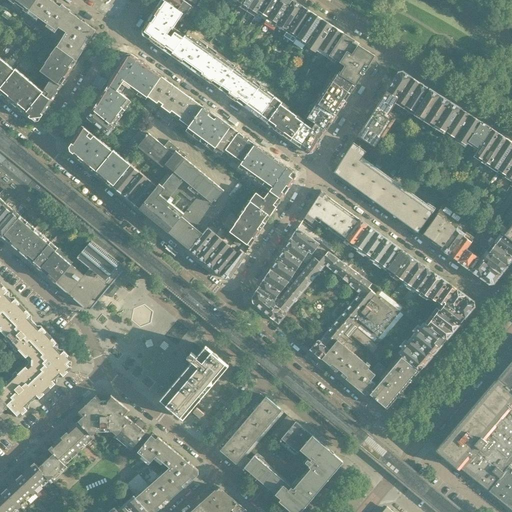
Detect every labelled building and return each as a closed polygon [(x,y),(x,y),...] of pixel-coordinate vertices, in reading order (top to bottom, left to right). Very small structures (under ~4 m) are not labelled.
[(36,0),(10,0),(10,1),(14,3),(15,2),(24,9),(23,10),(27,13),(29,11),(36,0)] [(70,12),(71,10),(61,4),(60,6),(51,0),(36,0),(29,11),(38,17),(32,24),(36,27),(39,26),(43,21),(56,30),(59,27),(66,32),(76,16),(70,12)] [(165,0),(162,0),(158,6),(179,21),(184,13),(165,0)] [(186,15),(192,6),(183,0),(165,0),(184,13),(186,15)] [(243,0),(241,3),(239,7),(246,12),(253,0),(243,0)] [(265,0),(253,0),(246,12),(254,17),(258,11),(265,0)] [(278,0),(265,0),(258,11),(263,15),(262,17),(266,19),(278,0)] [(291,0),(278,0),(266,19),(275,25),(291,0)] [(302,6),(292,0),(291,0),(275,25),(285,32),(286,30),(302,6)] [(211,8),(200,1),(197,6),(208,13),(211,8)] [(179,21),(158,6),(153,14),(174,28),(179,21)] [(311,12),(302,6),(286,30),(292,34),(290,36),(294,39),(296,36),(311,12)] [(321,18),(311,12),(296,36),(305,43),(321,18)] [(177,30),(174,28),(153,14),(149,21),(172,37),(177,30)] [(90,40),(96,30),(76,16),(66,32),(57,46),(78,59),(84,49),(80,46),(82,42),(84,43),(87,38),(90,40)] [(331,25),(321,18),(305,43),(315,49),(317,47),(331,25)] [(172,37),(149,21),(143,30),(143,34),(163,48),(172,37)] [(329,55),(343,33),(331,25),(317,47),(323,51),(322,53),(326,56),(327,54),(329,55)] [(172,55),(185,36),(177,30),(172,37),(163,48),(172,55)] [(368,66),(375,55),(354,42),(355,40),(343,33),(329,55),(345,65),(339,74),(356,85),(362,75),(359,73),(365,64),(368,66)] [(191,68),(206,48),(187,34),(185,36),(172,55),(191,68)] [(60,88),(76,62),(77,60),(57,46),(40,71),(50,78),(50,80),(60,88)] [(211,83),(225,63),(206,48),(191,68),(211,83)] [(22,50),(17,56),(23,60),(28,54),(22,50)] [(127,55),(117,70),(127,77),(139,60),(131,54),(127,55)] [(0,84),(13,69),(0,57),(0,84)] [(136,95),(153,70),(139,60),(127,77),(126,78),(122,84),(125,87),(127,83),(135,89),(132,92),(136,95)] [(219,88),(233,68),(225,63),(211,83),(219,88)] [(275,71),(265,64),(262,68),(272,74),(275,71)] [(42,90),(25,75),(15,67),(13,69),(0,84),(0,92),(24,113),(40,94),(42,90)] [(235,100),(249,80),(246,78),(233,68),(219,88),(235,100)] [(276,69),(275,71),(272,74),(272,76),(282,82),(286,76),(276,69)] [(117,70),(108,85),(114,90),(117,87),(122,91),(125,87),(122,84),(126,78),(127,77),(117,70)] [(162,77),(153,70),(136,95),(139,98),(143,93),(148,96),(162,77)] [(356,85),(339,74),(338,75),(332,71),(328,78),(351,92),(356,85)] [(398,98),(411,77),(402,71),(399,72),(395,78),(386,90),(397,97),(398,98)] [(162,118),(182,91),(162,77),(148,96),(157,103),(159,101),(162,104),(161,106),(156,113),(162,118)] [(420,83),(411,77),(398,98),(397,100),(405,105),(420,83)] [(351,92),(328,78),(322,86),(345,101),(351,92)] [(50,102),(58,89),(60,88),(50,80),(43,91),(42,90),(40,94),(50,102)] [(250,111),(265,91),(258,86),(254,83),(249,80),(235,100),(250,111)] [(430,89),(420,83),(405,105),(411,109),(409,112),(414,115),(415,112),(430,89)] [(103,93),(123,109),(125,110),(128,107),(125,105),(129,100),(121,93),(122,91),(117,87),(114,90),(108,85),(103,93)] [(345,101),(322,86),(317,93),(340,109),(345,101)] [(440,96),(430,89),(415,112),(421,116),(419,119),(423,122),(425,119),(440,96)] [(188,126),(203,106),(182,91),(162,118),(169,123),(176,114),(180,117),(179,119),(188,126)] [(265,91),(250,111),(258,117),(272,97),(265,91)] [(395,103),(398,98),(386,91),(377,105),(358,135),(374,146),(391,120),(389,119),(391,116),(388,114),(391,109),(395,104),(395,103)] [(123,109),(103,93),(98,101),(118,117),(119,118),(122,115),(120,113),(123,109)] [(340,109),(317,93),(313,100),(336,115),(340,109)] [(40,94),(24,113),(35,121),(39,120),(50,102),(40,94)] [(451,102),(440,96),(425,119),(430,122),(428,125),(434,128),(436,125),(451,102)] [(268,124),(281,106),(278,104),(280,102),(272,97),(258,117),(268,124)] [(336,115),(313,100),(308,108),(311,110),(331,123),(336,115)] [(98,101),(92,110),(112,125),(115,127),(117,123),(115,121),(118,117),(98,101)] [(443,135),(444,134),(460,109),(451,102),(436,125),(441,129),(439,132),(443,135)] [(230,126),(203,106),(188,126),(184,131),(212,151),(230,126)] [(290,140),(302,122),(297,119),(300,115),(297,112),(295,115),(281,106),(268,124),(290,140)] [(454,140),(471,115),(460,109),(444,134),(454,140)] [(92,110),(87,118),(109,135),(112,131),(109,129),(112,125),(92,110)] [(331,123),(311,110),(306,117),(312,121),(314,123),(326,130),(331,123)] [(468,143),(482,122),(471,115),(454,140),(465,147),(468,143)] [(326,130),(314,123),(312,121),(309,126),(296,144),(308,153),(312,152),(326,130)] [(296,144),(309,126),(302,122),(290,140),(296,144)] [(477,149),(491,128),(482,122),(468,143),(477,149)] [(103,142),(82,126),(69,147),(70,150),(86,163),(103,142)] [(223,152),(238,131),(230,126),(212,151),(215,153),(219,149),(223,152)] [(214,200),(215,200),(216,200),(224,190),(185,159),(187,156),(169,141),(164,146),(142,127),(131,140),(134,142),(143,150),(151,157),(168,171),(167,173),(157,185),(139,207),(139,208),(189,249),(190,249),(205,230),(199,225),(213,208),(209,205),(211,202),(212,202),(214,200)] [(482,159),(499,133),(491,128),(477,149),(474,153),(482,159)] [(231,158),(246,137),(238,131),(223,152),(231,158)] [(507,139),(499,133),(482,159),(490,164),(507,139)] [(18,147),(6,137),(6,136),(0,142),(0,146),(11,155),(18,147)] [(255,144),(246,137),(231,158),(240,164),(255,144)] [(511,147),(511,141),(507,139),(490,164),(498,169),(511,147)] [(96,171),(113,150),(103,142),(86,163),(96,171)] [(143,150),(134,142),(132,145),(128,150),(136,157),(139,155),(143,150)] [(197,142),(194,146),(203,151),(205,148),(197,142)] [(432,212),(390,182),(360,160),(366,152),(364,150),(361,148),(357,145),(354,143),(353,142),(334,172),(341,177),(343,174),(346,176),(344,179),(418,232),(432,212)] [(286,166),(255,144),(240,164),(237,167),(240,170),(243,166),(247,169),(245,173),(248,175),(251,171),(260,178),(257,182),(265,187),(268,183),(271,186),(279,177),(286,166)] [(11,155),(0,146),(0,167),(0,168),(9,157),(11,155)] [(31,157),(19,147),(18,147),(11,155),(24,166),(31,157)] [(511,147),(498,169),(505,174),(511,163),(511,147)] [(104,179),(122,157),(114,149),(113,150),(96,171),(104,179)] [(151,157),(143,150),(139,155),(147,162),(150,159),(151,157)] [(36,176),(24,166),(11,155),(9,157),(0,168),(25,189),(36,176)] [(43,167),(42,166),(31,157),(24,166),(36,176),(43,167)] [(113,186),(131,164),(122,157),(104,179),(113,186)] [(511,163),(505,174),(503,176),(506,178),(508,175),(511,178),(511,163)] [(131,164),(113,186),(122,193),(140,171),(131,164)] [(296,176),(295,173),(286,166),(279,177),(291,184),(296,176)] [(27,210),(37,198),(25,189),(0,168),(0,167),(0,186),(4,190),(12,197),(19,203),(27,210)] [(55,177),(54,176),(43,167),(36,176),(48,186),(55,177)] [(397,173),(406,179),(409,174),(401,168),(397,173)] [(140,171),(122,193),(130,200),(149,178),(140,171)] [(72,206),(60,196),(48,186),(36,176),(25,189),(37,198),(75,228),(83,235),(91,241),(121,263),(130,253),(120,245),(109,236),(97,226),(84,215),(72,206)] [(68,187),(56,177),(55,177),(48,186),(60,196),(68,187)] [(291,184),(279,177),(271,186),(269,190),(281,199),(291,184)] [(149,178),(130,200),(139,207),(157,185),(149,178)] [(511,181),(511,183),(501,198),(502,198),(489,218),(496,223),(511,199),(511,181)] [(439,189),(449,194),(452,189),(441,184),(439,189)] [(80,197),(68,188),(68,187),(60,196),(72,206),(80,197)] [(464,200),(469,193),(464,189),(459,196),(464,200)] [(0,194),(0,210),(12,197),(4,190),(0,194)] [(276,206),(281,199),(269,190),(266,194),(263,192),(260,196),(276,206)] [(330,198),(321,191),(304,217),(312,223),(316,216),(345,237),(359,218),(358,218),(356,220),(328,200),(330,198)] [(265,223),(276,207),(276,206),(260,196),(256,192),(250,200),(250,201),(244,208),(245,209),(265,223)] [(12,197),(0,210),(0,225),(14,210),(19,203),(12,197)] [(91,207),(80,198),(80,197),(72,206),(84,215),(91,207)] [(456,225),(463,216),(466,212),(460,207),(448,197),(436,214),(422,234),(421,235),(440,248),(456,225)] [(104,217),(91,207),(84,215),(97,226),(104,217)] [(250,246),(265,223),(245,209),(242,213),(239,211),(234,217),(238,219),(235,223),(235,224),(230,231),(250,246)] [(14,210),(0,225),(0,233),(3,237),(19,218),(15,215),(17,213),(14,210)] [(511,243),(511,216),(507,212),(503,218),(509,223),(506,227),(501,223),(497,228),(503,233),(501,236),(511,243)] [(19,218),(3,237),(26,257),(44,236),(21,216),(19,218)] [(116,227),(104,218),(104,217),(97,226),(109,236),(116,227)] [(474,217),(471,222),(469,224),(478,230),(483,223),(474,217)] [(359,219),(343,241),(348,245),(350,242),(354,245),(368,225),(359,219)] [(336,249),(301,224),(301,223),(298,227),(334,253),(336,249)] [(511,259),(511,243),(501,236),(483,223),(478,230),(477,231),(470,240),(486,251),(507,266),(511,259)] [(376,231),(368,225),(354,245),(359,248),(356,252),(360,255),(376,231)] [(456,225),(440,248),(448,254),(462,234),(457,231),(459,227),(456,225)] [(127,237),(117,228),(116,227),(109,236),(120,245),(127,237)] [(205,230),(190,249),(189,249),(197,255),(215,234),(208,227),(205,230)] [(298,227),(291,238),(308,251),(312,254),(313,257),(314,257),(320,262),(328,251),(314,241),(315,240),(306,233),(298,227)] [(83,235),(75,228),(72,231),(81,238),(83,235)] [(384,237),(376,231),(360,255),(364,257),(366,254),(371,257),(384,237)] [(462,234),(448,254),(456,260),(466,246),(470,240),(465,236),(468,233),(465,231),(462,234)] [(215,234),(197,255),(205,262),(223,240),(215,234)] [(44,236),(26,257),(40,269),(58,248),(44,236)] [(137,245),(127,237),(120,245),(130,253),(137,245)] [(393,243),(384,237),(371,257),(374,260),(372,263),(376,266),(393,243)] [(291,238),(284,248),(301,261),(308,251),(291,238)] [(223,240),(205,262),(212,268),(230,246),(223,240)] [(77,270),(70,264),(55,282),(87,309),(91,308),(123,269),(123,265),(121,263),(91,241),(77,257),(83,262),(77,270)] [(401,249),(393,243),(376,266),(380,269),(382,266),(387,269),(401,249)] [(230,246),(212,268),(219,274),(238,252),(230,246)] [(466,246),(456,260),(468,268),(476,256),(477,254),(466,246)] [(58,248),(40,269),(55,282),(70,264),(72,262),(65,256),(66,255),(58,248)] [(284,248),(277,259),(294,271),(301,261),(284,248)] [(238,252),(219,274),(225,279),(229,278),(245,254),(240,249),(238,252)] [(409,255),(401,249),(387,269),(391,272),(388,275),(393,278),(409,255)] [(334,256),(328,251),(320,262),(324,265),(325,264),(330,268),(338,258),(334,256)] [(507,266),(486,251),(481,257),(477,254),(476,256),(500,274),(507,266)] [(343,259),(336,254),(334,256),(338,258),(342,262),(345,259),(343,258),(343,259)] [(418,261),(409,255),(393,278),(397,281),(399,278),(404,281),(418,261)] [(476,256),(468,268),(489,283),(493,283),(500,274),(476,256)] [(324,265),(320,262),(314,257),(313,257),(314,257),(307,265),(317,273),(324,265)] [(342,262),(338,258),(330,268),(338,275),(346,265),(342,262)] [(277,259),(270,270),(287,281),(294,271),(277,259)] [(353,265),(345,259),(342,262),(346,265),(351,268),(353,265)] [(426,267),(418,261),(404,281),(407,284),(405,287),(409,291),(426,267)] [(317,273),(307,265),(301,273),(311,281),(317,273)] [(346,265),(338,275),(341,280),(347,282),(355,272),(351,268),(346,265)] [(361,271),(353,265),(351,268),(355,272),(359,274),(361,271)] [(434,273),(426,267),(409,291),(413,293),(415,290),(419,293),(434,273)] [(169,286),(176,277),(168,270),(161,279),(169,286)] [(270,270),(264,280),(280,291),(287,281),(270,270)] [(368,277),(361,271),(359,274),(364,278),(366,280),(368,277)] [(355,272),(347,282),(355,289),(364,278),(359,274),(355,272)] [(311,281),(301,273),(294,280),(304,289),(311,281)] [(441,278),(434,273),(419,293),(418,295),(425,300),(428,297),(441,278)] [(375,295),(368,289),(372,284),(366,280),(364,278),(355,289),(360,293),(358,294),(368,303),(375,295)] [(448,283),(441,278),(428,297),(435,302),(435,301),(448,283)] [(264,280),(257,290),(275,303),(279,299),(276,297),(280,291),(264,280)] [(304,289),(294,280),(288,289),(298,297),(304,289)] [(182,296),(189,288),(180,281),(173,289),(182,296)] [(0,282),(0,325),(0,326),(1,326),(23,306),(20,303),(18,303),(14,299),(12,301),(5,293),(7,291),(0,283),(1,283),(0,282)] [(456,289),(448,283),(435,301),(439,303),(440,304),(442,301),(446,303),(456,289)] [(200,297),(189,288),(182,296),(193,306),(200,297)] [(298,297),(288,289),(283,293),(281,296),(291,304),(298,297)] [(464,317),(474,305),(474,301),(456,289),(446,303),(454,310),(464,317)] [(252,297),(253,302),(267,313),(275,304),(275,303),(257,290),(252,297)] [(381,342),(407,311),(410,307),(401,300),(398,304),(379,290),(375,295),(368,303),(362,310),(355,318),(349,326),(342,334),(337,339),(344,345),(352,335),(372,352),(378,346),(381,342)] [(358,294),(352,302),(362,310),(368,303),(358,294)] [(279,299),(275,303),(275,304),(285,312),(291,304),(281,296),(279,299)] [(464,317),(454,310),(446,303),(442,301),(440,304),(439,303),(435,308),(458,325),(464,317)] [(362,310),(352,302),(345,310),(355,318),(362,310)] [(286,313),(285,312),(275,304),(267,313),(278,323),(286,313)] [(26,309),(23,306),(1,326),(0,326),(0,330),(26,357),(28,355),(50,335),(47,332),(45,332),(39,326),(35,326),(31,321),(31,317),(26,311),(26,309)] [(458,325),(435,308),(429,315),(452,332),(458,325)] [(355,318),(345,310),(339,317),(349,326),(355,318)] [(452,332),(429,315),(423,322),(445,339),(452,332)] [(349,326),(339,317),(332,326),(342,334),(349,326)] [(238,328),(225,318),(218,327),(231,337),(238,328)] [(308,333),(294,322),(290,326),(304,338),(308,333)] [(445,339),(423,322),(420,325),(417,323),(414,327),(439,347),(445,339)] [(342,334),(332,326),(326,333),(336,341),(337,339),(342,334)] [(439,347),(414,327),(411,330),(416,335),(412,339),(432,355),(439,347)] [(250,338),(238,329),(238,328),(231,337),(243,347),(250,338)] [(336,341),(326,333),(319,341),(329,349),(336,341)] [(52,380),(60,373),(62,375),(70,368),(71,369),(72,368),(67,363),(72,359),(71,358),(70,359),(63,351),(61,353),(54,345),(56,343),(52,339),(52,337),(50,335),(28,355),(32,359),(31,365),(27,368),(25,366),(0,390),(0,396),(8,406),(19,417),(22,414),(22,412),(28,407),(28,403),(33,399),(37,399),(43,393),(45,393),(48,390),(50,388),(50,386),(54,382),(52,380)] [(262,348),(250,339),(250,338),(243,347),(255,356),(262,348)] [(369,366),(344,345),(337,339),(336,341),(329,349),(322,358),(337,371),(339,369),(343,373),(347,376),(345,378),(353,385),(368,368),(369,366)] [(432,355),(412,339),(409,343),(404,339),(402,342),(426,362),(432,355)] [(329,349),(319,341),(318,340),(311,349),(322,358),(329,349)] [(426,362),(402,342),(399,346),(403,350),(400,354),(402,356),(419,370),(426,362)] [(200,352),(195,355),(191,352),(187,356),(190,359),(187,361),(188,363),(189,365),(160,399),(183,418),(191,410),(193,412),(200,418),(204,413),(197,407),(194,405),(228,365),(205,346),(200,352)] [(275,359),(262,349),(262,348),(255,356),(268,367),(275,359)] [(419,370),(402,356),(389,371),(370,394),(377,400),(378,398),(381,400),(379,402),(387,408),(419,370)] [(286,368),(275,359),(268,367),(279,377),(286,368)] [(511,360),(496,380),(511,392),(511,360)] [(370,394),(389,371),(378,362),(372,369),(371,370),(368,368),(353,385),(365,395),(368,392),(370,394)] [(299,379),(287,369),(286,368),(279,377),(292,387),(299,379)] [(310,388),(299,379),(292,387),(303,397),(310,388)] [(511,392),(496,380),(495,379),(435,449),(457,468),(458,466),(489,491),(511,461),(511,392)] [(322,398),(311,389),(310,388),(303,397),(315,406),(322,398)] [(101,401),(97,397),(95,395),(95,396),(78,412),(82,417),(79,420),(93,434),(100,428),(109,427),(116,434),(116,433),(129,418),(125,415),(129,410),(111,395),(110,395),(109,397),(106,401),(101,401)] [(0,419),(2,418),(3,420),(4,419),(7,416),(8,416),(7,414),(8,412),(5,409),(8,406),(0,396),(0,419)] [(220,450),(236,463),(242,468),(243,467),(242,465),(246,460),(244,458),(249,452),(247,450),(282,409),(266,396),(220,450)] [(335,409),(323,398),(322,398),(315,406),(328,417),(335,409)] [(347,419),(336,409),(335,409),(328,417),(340,427),(347,419)] [(254,455),(271,435),(270,435),(287,414),(284,411),(249,452),(244,458),(246,460),(242,465),(243,467),(254,455)] [(279,440),(295,421),(287,414),(270,435),(271,435),(278,442),(279,440)] [(133,422),(129,418),(116,433),(116,434),(114,436),(116,438),(118,435),(130,445),(128,448),(130,450),(145,432),(141,429),(145,423),(140,419),(140,418),(139,418),(137,419),(136,418),(133,422)] [(64,425),(65,426),(64,428),(67,431),(64,434),(80,451),(81,449),(79,447),(90,436),(93,439),(95,437),(93,434),(79,420),(75,423),(70,419),(65,424),(64,425)] [(353,438),(361,430),(360,429),(347,419),(340,427),(353,438)] [(301,450),(313,435),(295,421),(279,440),(297,455),(301,450)] [(362,438),(364,436),(365,435),(366,434),(361,430),(353,438),(359,443),(360,441),(362,438)] [(49,439),(51,440),(49,442),(52,445),(48,448),(53,453),(65,465),(66,463),(64,461),(76,450),(78,453),(80,451),(64,434),(60,437),(56,433),(50,438),(49,439)] [(156,438),(151,435),(137,451),(150,462),(155,456),(163,462),(173,449),(157,436),(156,438)] [(287,483),(254,455),(243,467),(242,468),(293,511),(298,511),(342,461),(313,435),(301,450),(308,455),(309,457),(287,483)] [(198,470),(173,449),(163,462),(169,467),(160,475),(176,493),(184,487),(182,485),(186,481),(190,477),(192,480),(198,474),(198,470)] [(67,467),(65,465),(53,453),(50,456),(47,453),(45,455),(43,453),(43,454),(39,457),(39,458),(40,459),(38,461),(41,464),(39,467),(50,479),(53,476),(54,478),(54,479),(67,467)] [(19,467),(21,469),(19,470),(22,473),(19,476),(35,493),(36,492),(34,489),(46,479),(48,481),(50,479),(39,467),(34,462),(30,466),(26,461),(20,466),(19,467)] [(511,509),(511,461),(489,491),(511,509)] [(410,485),(417,477),(412,472),(408,477),(404,480),(410,485)] [(148,485),(138,474),(126,485),(149,511),(155,511),(160,507),(159,505),(162,502),(167,498),(168,500),(176,493),(160,475),(148,485)] [(4,481),(6,483),(4,484),(8,487),(4,490),(20,507),(21,506),(19,503),(31,493),(33,495),(35,493),(19,476),(15,480),(11,475),(5,480),(4,481)] [(428,487),(417,478),(418,477),(417,477),(410,485),(422,495),(429,487),(429,486),(428,487)] [(219,487),(210,494),(227,511),(230,509),(237,503),(219,487)] [(441,497),(430,488),(429,487),(422,495),(435,506),(441,497),(441,496),(441,497)] [(0,511),(9,511),(16,506),(18,509),(20,507),(4,490),(1,494),(0,493),(0,511)] [(210,494),(201,503),(209,511),(226,511),(227,511),(210,494)] [(149,511),(135,497),(135,496),(126,504),(133,511),(149,511)] [(453,507),(442,498),(441,497),(435,506),(442,511),(449,511),(454,507),(453,506),(453,507)] [(209,511),(201,503),(191,511),(209,511)] [(248,511),(237,503),(230,509),(234,511),(248,511)]
